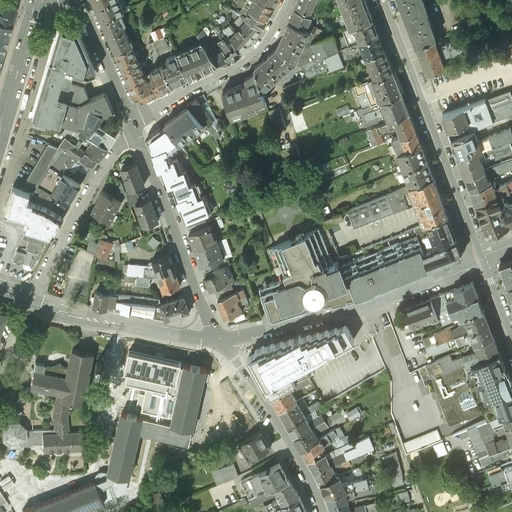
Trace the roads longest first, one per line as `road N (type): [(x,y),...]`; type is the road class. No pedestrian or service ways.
road 1 (unclassified): [(482,260),(383,0)]
road 2 (tertiary): [(225,333),(370,306),(482,260)]
road 3 (residential): [(129,125),(225,333)]
road 4 (residential): [(292,0),(258,54),(129,125)]
road 5 (residential): [(32,301),(129,125)]
road 6 (residential): [(225,333),(318,511)]
road 7 (tertiary): [(32,301),(162,329),(225,333)]
road 8 (residential): [(74,0),(129,125)]
road 9 (primary): [(37,6),(0,135)]
